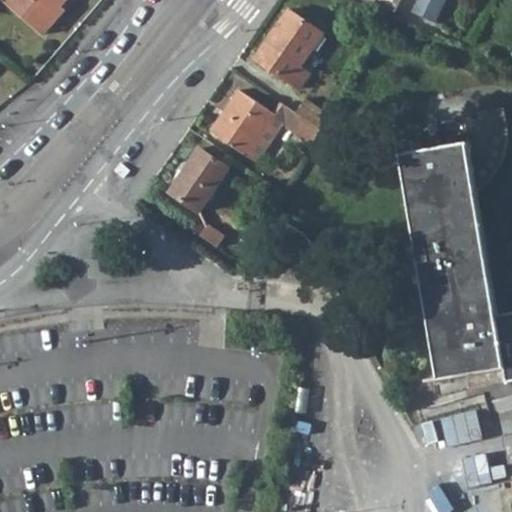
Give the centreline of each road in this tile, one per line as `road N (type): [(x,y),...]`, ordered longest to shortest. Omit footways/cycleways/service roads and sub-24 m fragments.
road 1 (tertiary): [(0,254),(53,219),(159,83),(249,0)]
road 2 (tertiary): [(151,0),(94,83),(0,176)]
